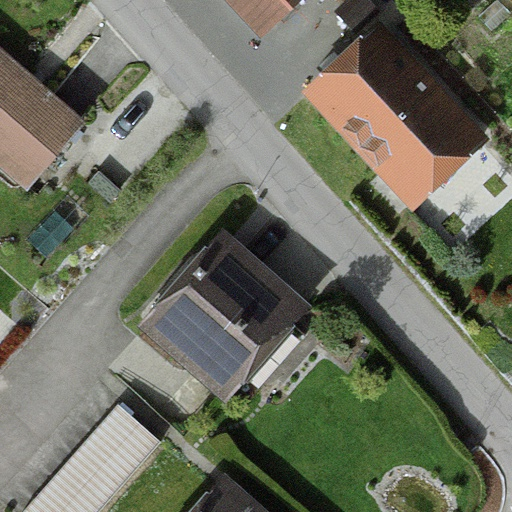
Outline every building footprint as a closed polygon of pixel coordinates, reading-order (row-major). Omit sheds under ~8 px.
[(232,0),(261,31),(294,0),(232,0)] [(311,90),(383,168),(380,172),(410,205),(479,141),(376,30),(311,90)] [(0,162),(26,185),(80,124),(0,54),(0,162)] [(195,277),(154,324),(224,386),(293,308),(222,246),(200,271),(197,268),(191,274),(195,277)] [(22,511),(97,511),(160,442),(117,404),(22,511)] [(248,511),(224,491),(204,511),(248,511)]
